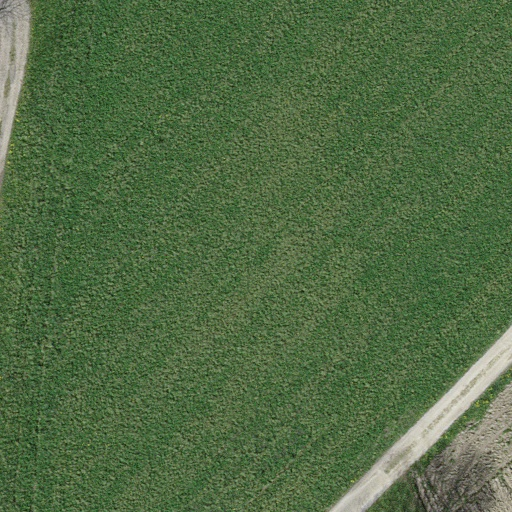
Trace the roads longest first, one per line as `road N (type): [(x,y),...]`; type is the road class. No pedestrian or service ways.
road 1 (track): [(347,511),(511,349)]
road 2 (track): [(0,140),(15,49),(12,0)]
